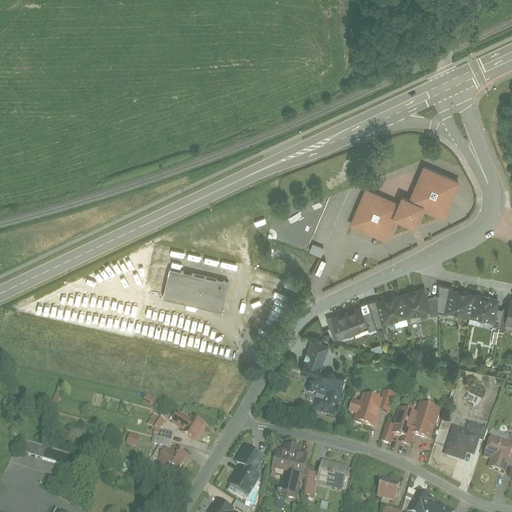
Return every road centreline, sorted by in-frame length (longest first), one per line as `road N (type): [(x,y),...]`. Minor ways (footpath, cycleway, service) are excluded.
road 1 (secondary): [(361,124),(0,295)]
road 2 (residential): [(239,422),(360,449),(511,511)]
road 3 (residential): [(239,422),(297,326),(322,306),(424,260)]
road 4 (secondary): [(361,124),(423,121),(472,152)]
